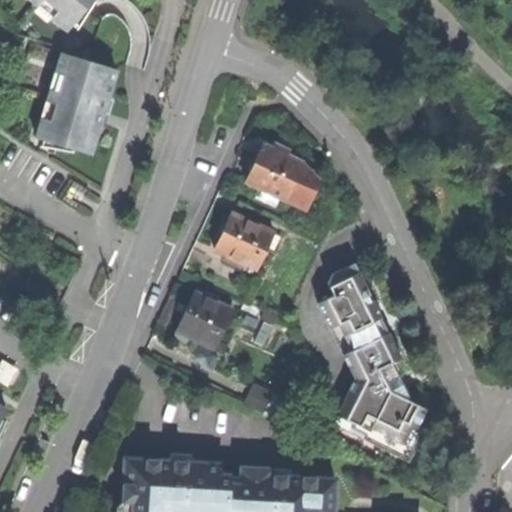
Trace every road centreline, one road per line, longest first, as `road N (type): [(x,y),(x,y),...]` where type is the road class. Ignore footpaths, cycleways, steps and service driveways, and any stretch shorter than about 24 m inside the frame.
road 1 (unclassified): [(213,42),(98,369),(32,511)]
road 2 (residential): [(473,440),(470,399),(364,172),(299,85),(213,42)]
